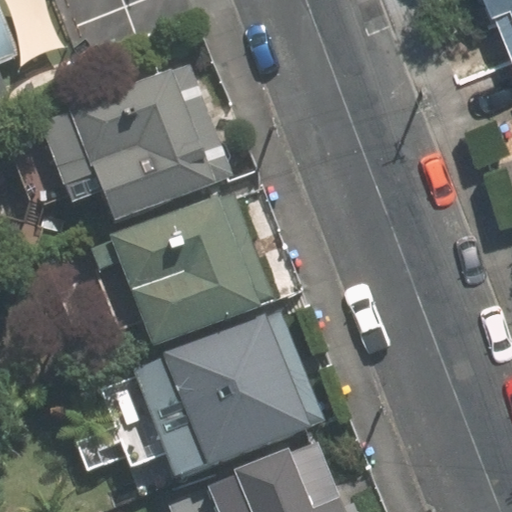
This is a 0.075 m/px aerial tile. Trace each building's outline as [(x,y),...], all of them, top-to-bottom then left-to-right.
[(0,89),(17,82),(6,58),(22,52),(0,2),(0,89)] [(245,175),(195,59),(44,123),(80,209),(105,198),(118,229),(245,175)] [(272,300),(230,194),(120,239),(163,344),(272,300)] [(94,468),(134,453),(139,468),(174,455),(181,475),(311,428),(327,422),(291,323),(271,330),(111,388),(123,421),(82,436),(94,468)] [(346,511),(316,440),(166,502),(170,511),(346,511)]
